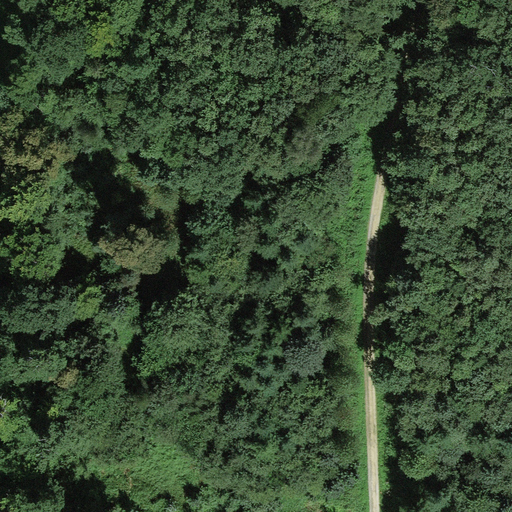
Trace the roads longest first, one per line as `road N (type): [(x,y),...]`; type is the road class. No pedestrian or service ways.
road 1 (track): [(417,0),(388,113),(366,291),(372,511)]
road 2 (track): [(56,0),(0,339)]
